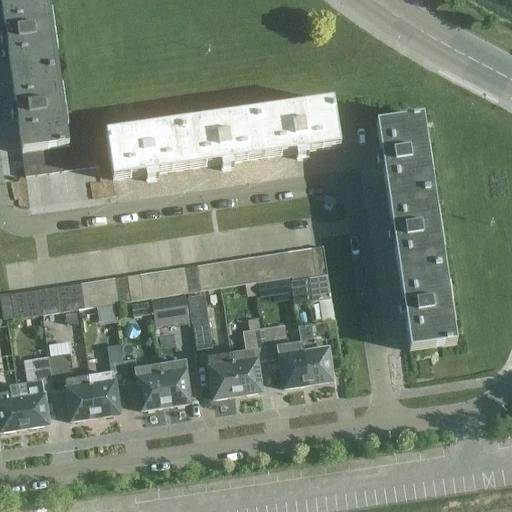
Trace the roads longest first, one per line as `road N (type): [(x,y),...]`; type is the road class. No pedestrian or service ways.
road 1 (residential): [(387,427),(359,224),(346,196),(329,186),(37,228),(6,224),(0,213)]
road 2 (residential): [(0,486),(387,427)]
road 3 (tertiary): [(511,81),(373,0)]
road 4 (residential): [(387,427),(477,414),(511,384)]
